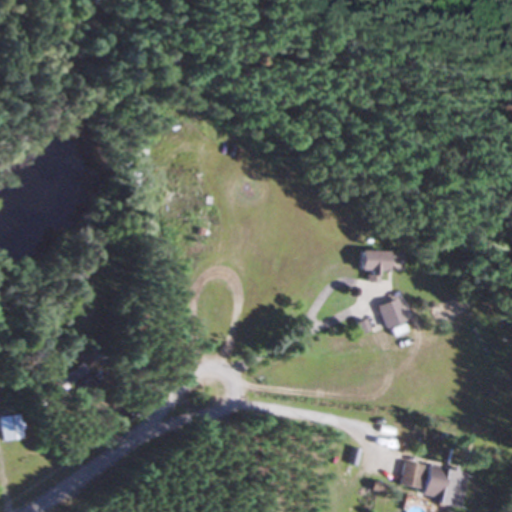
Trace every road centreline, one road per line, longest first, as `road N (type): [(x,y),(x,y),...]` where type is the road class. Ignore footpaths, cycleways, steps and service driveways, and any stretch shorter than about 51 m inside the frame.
road 1 (residential): [(131,438),(26,511)]
road 2 (residential): [(131,438),(195,372),(224,379)]
road 3 (residential): [(224,379),(219,405),(131,438)]
